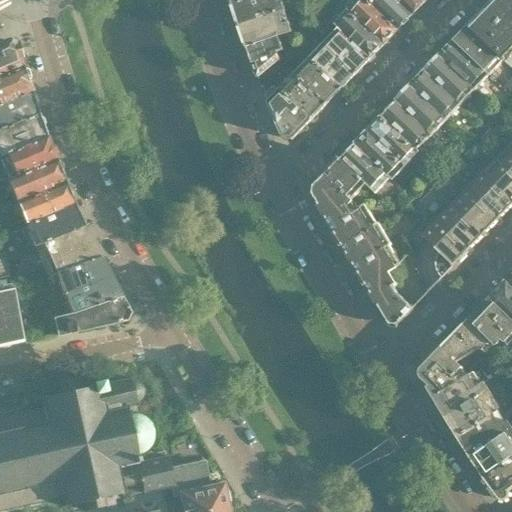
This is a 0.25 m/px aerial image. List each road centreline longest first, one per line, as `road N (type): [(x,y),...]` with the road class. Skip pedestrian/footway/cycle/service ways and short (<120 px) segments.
road 1 (residential): [(38,0),(91,168),(174,332)]
road 2 (residential): [(275,191),(462,0)]
road 3 (residential): [(379,377),(275,191)]
road 4 (residential): [(174,332),(280,511)]
road 5 (residential): [(275,191),(200,0)]
road 6 (residential): [(379,377),(511,241)]
road 7 (residential): [(174,332),(0,372)]
road 8 (residential): [(476,511),(379,377)]
